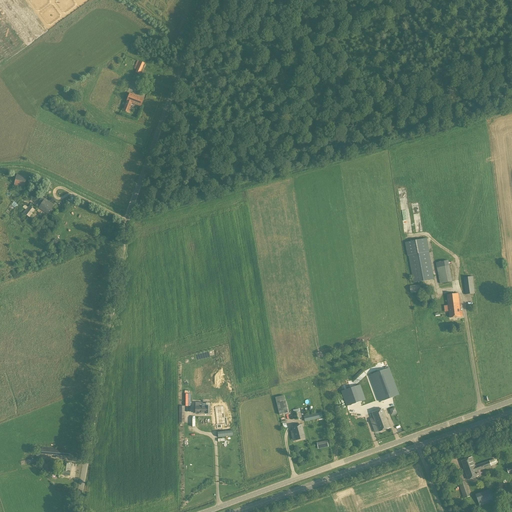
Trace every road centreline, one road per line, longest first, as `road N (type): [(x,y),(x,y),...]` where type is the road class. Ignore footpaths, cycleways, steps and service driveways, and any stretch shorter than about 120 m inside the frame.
road 1 (tertiary): [(76,511),(129,209),(208,0)]
road 2 (unclassified): [(204,511),(413,435)]
road 3 (secondary): [(237,511),(418,447)]
